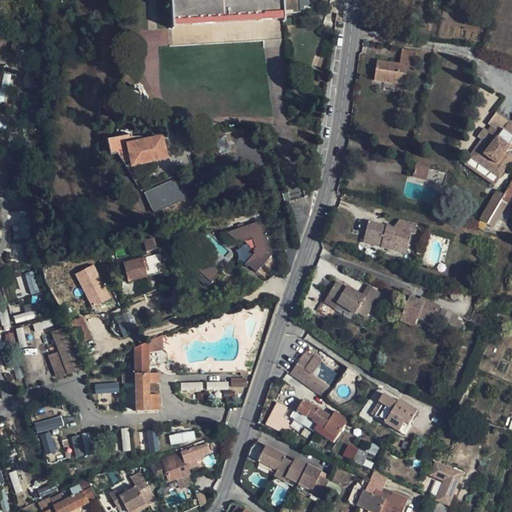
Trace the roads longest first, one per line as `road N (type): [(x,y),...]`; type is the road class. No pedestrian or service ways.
road 1 (residential): [(226,491),(326,196),(355,0)]
road 2 (unknown): [(313,236),(329,258),(449,306),(462,307),(472,295)]
